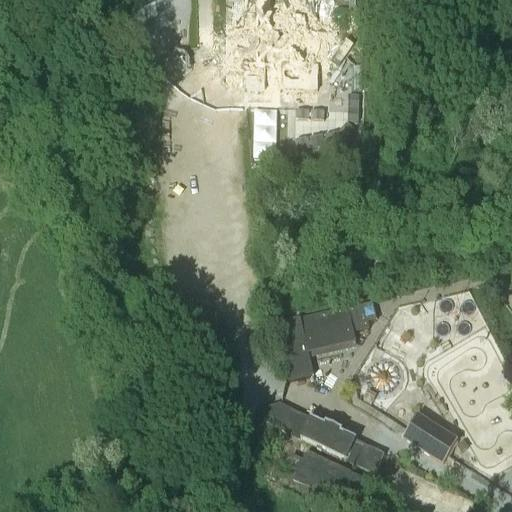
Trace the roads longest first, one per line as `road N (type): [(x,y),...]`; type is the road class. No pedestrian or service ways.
road 1 (unclassified): [(226,511),(249,387),(223,290),(204,44)]
road 2 (track): [(0,130),(67,206),(82,235),(142,511)]
